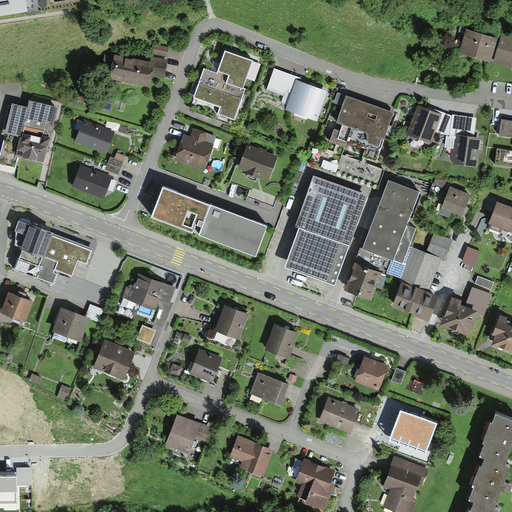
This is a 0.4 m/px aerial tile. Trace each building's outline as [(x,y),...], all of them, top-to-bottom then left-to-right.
[(25,0),(0,0),(0,12),(27,8),(25,0)] [(498,38),(466,29),(459,52),(491,61),(498,38)] [(511,35),(502,33),(494,62),(511,66),(511,35)] [(152,54),(167,57),(169,47),(154,44),(152,54)] [(252,61),(226,51),(217,74),(203,69),(188,109),(232,125),(245,90),(243,88),(252,61)] [(110,78),(149,87),(152,74),(164,77),(167,60),(152,57),(151,63),(115,56),(110,78)] [(248,77),(254,80),(261,60),(255,58),(248,77)] [(314,116),(324,90),(274,72),(268,87),(292,96),(289,106),(314,116)] [(73,104),(83,104),(83,90),(72,90),(73,104)] [(377,153),(392,113),(347,96),(332,136),(377,153)] [(17,157),(44,164),(59,107),(29,99),(28,106),(12,102),(11,106),(9,105),(2,134),(6,135),(0,156),(0,168),(14,172),(17,157)] [(446,116),(419,106),(409,133),(430,140),(434,128),(441,131),(446,116)] [(472,138),(475,119),(446,116),(441,131),(455,133),(451,162),(475,165),(478,139),(472,138)] [(511,167),(511,121),(499,120),(497,136),(511,137),(511,150),(496,148),(494,165),(511,167)] [(76,142),(106,153),(114,131),(84,121),(76,142)] [(117,131),(127,135),(130,128),(120,124),(117,131)] [(174,160),(204,171),(217,136),(193,127),(190,137),(183,134),(174,160)] [(310,163),(377,186),(383,167),(316,144),(310,163)] [(239,169),(265,179),(274,156),(248,146),(239,169)] [(105,170),(118,175),(125,156),(116,153),(115,158),(110,157),(105,170)] [(73,187),(104,199),(112,177),(81,165),(73,187)] [(284,265),(334,284),(368,195),(314,175),(295,225),(299,227),(284,265)] [(388,180),(363,248),(403,263),(415,228),(407,225),(419,191),(388,180)] [(152,216),(194,231),(199,217),(204,218),(210,203),(163,186),(152,216)] [(443,207),(463,214),(470,196),(450,188),(443,207)] [(490,223),(511,231),(511,207),(498,202),(490,223)] [(268,224),(212,204),(201,234),(257,254),(268,224)] [(12,269),(53,283),(57,271),(72,276),(77,260),(87,264),(91,251),(53,236),(54,233),(20,223),(16,230),(12,243),(20,246),(12,269)] [(427,253),(413,248),(392,303),(416,313),(438,257),(442,259),(449,240),(434,235),(427,253)] [(478,266),(483,250),(469,246),(464,261),(478,266)] [(359,247),(343,288),(370,298),(376,283),(381,285),(384,277),(379,275),(382,266),(387,268),(391,259),(359,247)] [(127,285),(123,296),(152,307),(156,296),(167,300),(172,287),(140,275),(135,288),(127,285)] [(444,324),(467,333),(475,312),(482,314),(489,294),(473,288),(468,300),(455,295),(444,324)] [(33,302),(9,292),(1,312),(25,322),(33,302)] [(104,309),(91,304),(86,317),(89,318),(99,322),(104,309)] [(226,307),(217,328),(236,336),(245,315),(226,307)] [(86,317),(61,308),(53,331),(80,342),(89,318),(86,317)] [(511,350),(511,323),(501,320),(493,344),(511,350)] [(142,334),(152,337),(156,325),(146,321),(142,334)] [(296,332),(274,325),(266,348),(288,355),(296,332)] [(132,352),(105,341),(95,365),(122,376),(132,352)] [(190,371),(210,379),(218,359),(198,350),(190,371)] [(336,364),(344,367),(347,359),(340,356),(336,364)] [(355,379),(376,388),(385,367),(363,358),(355,379)] [(391,380),(399,383),(404,372),(396,369),(391,380)] [(286,382),(257,373),(251,394),(279,402),(286,382)] [(324,398),(316,419),(348,431),(356,410),(324,398)] [(425,450),(435,425),(401,412),(391,437),(425,450)] [(477,456),(505,466),(511,447),(511,418),(493,412),(477,456)] [(209,429),(178,415),(166,444),(187,453),(190,446),(200,450),(209,429)] [(271,449),(239,437),(231,456),(244,461),(243,466),(262,473),(271,449)] [(406,511),(423,468),(395,458),(385,485),(392,488),(385,507),(400,511),(406,511)] [(467,498),(495,508),(510,468),(482,458),(467,498)] [(335,472),(305,460),(296,481),(303,484),(297,496),(320,506),(335,472)] [(16,476),(0,476),(0,502),(17,502),(16,485),(31,485),(31,467),(16,467),(16,476)] [(467,511),(498,511),(499,510),(472,500),(467,511)]
